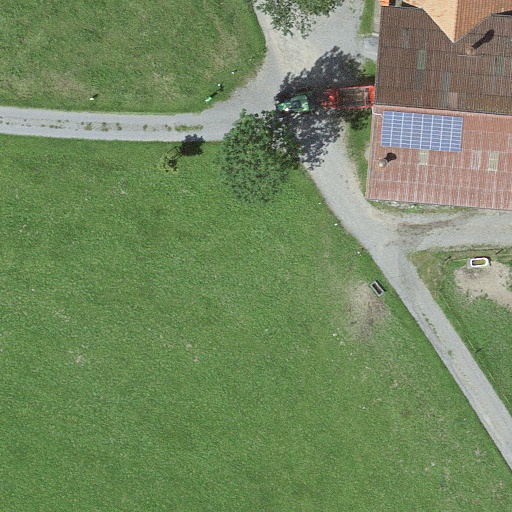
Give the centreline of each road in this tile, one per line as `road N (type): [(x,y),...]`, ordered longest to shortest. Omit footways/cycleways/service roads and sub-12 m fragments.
road 1 (track): [(311,114),(360,230),(443,333),(511,449)]
road 2 (track): [(0,120),(157,132),(311,114)]
road 3 (track): [(262,0),(311,114)]
